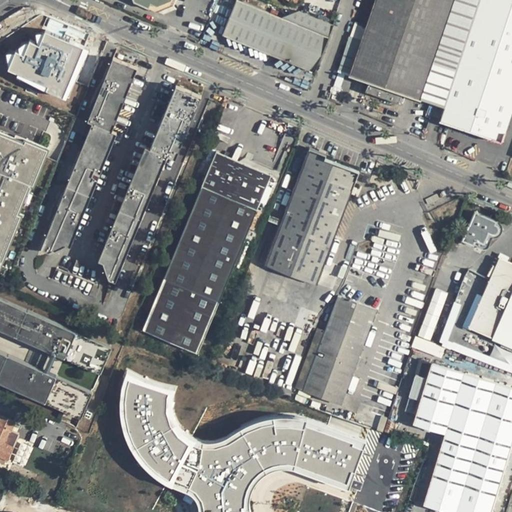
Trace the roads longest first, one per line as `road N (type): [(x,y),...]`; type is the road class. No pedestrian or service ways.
road 1 (residential): [(58,0),(511,200)]
road 2 (unknown): [(173,443),(358,511)]
road 3 (unknown): [(420,511),(438,440),(403,415),(420,357)]
